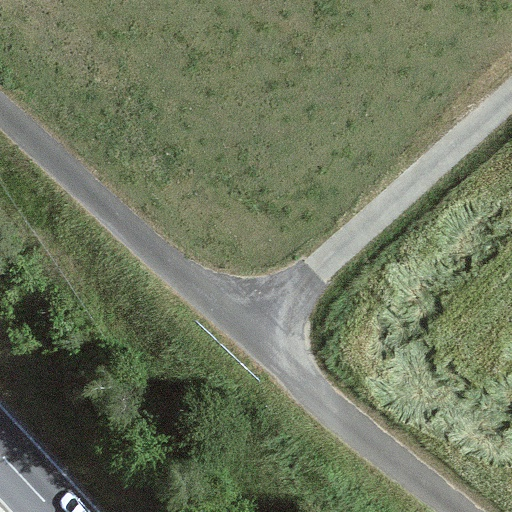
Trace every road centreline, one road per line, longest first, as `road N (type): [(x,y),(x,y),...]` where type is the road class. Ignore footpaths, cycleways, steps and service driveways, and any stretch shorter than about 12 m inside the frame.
road 1 (track): [(0,109),(250,336),(461,511)]
road 2 (track): [(250,336),(511,100)]
